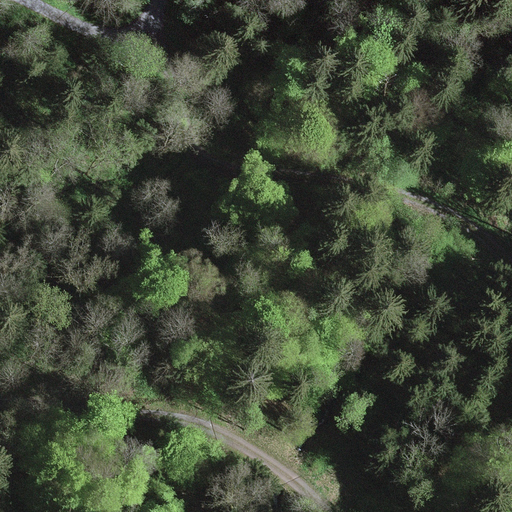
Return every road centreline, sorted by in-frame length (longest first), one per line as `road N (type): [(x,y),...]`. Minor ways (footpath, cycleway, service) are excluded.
road 1 (track): [(150,25),(188,142),(242,181),(369,187),(422,199),(481,238),(511,271)]
road 2 (track): [(0,401),(170,416),(232,436),(308,489),(325,511)]
road 3 (track): [(156,0),(150,25),(127,37),(89,33),(13,0)]
